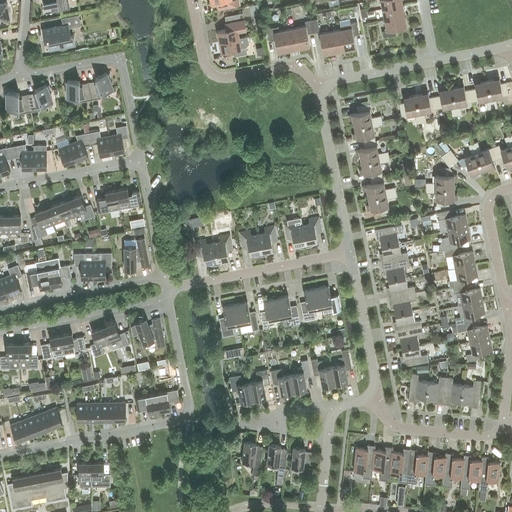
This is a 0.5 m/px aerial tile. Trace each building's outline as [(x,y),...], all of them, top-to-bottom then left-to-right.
[(68,0),(45,0),(46,1),(43,1),(46,12),(62,9),(62,7),(69,6),(68,0)] [(210,0),(211,3),(217,2),(218,9),(240,5),(239,0),(210,0)] [(403,5),(401,0),(380,0),(382,9),(403,5)] [(0,22),(9,20),(6,3),(0,3),(0,22)] [(384,19),(404,15),(403,5),(382,9),(384,19)] [(66,47),(75,45),(73,35),(70,35),(69,28),(81,25),(78,14),(63,18),(65,25),(42,30),(44,41),(47,40),(49,50),(59,49),(60,50),(62,50),(64,50),(65,49),(66,47)] [(404,15),(384,19),(386,30),(382,31),(383,37),(396,35),(394,29),(407,27),(404,15)] [(311,20),(313,33),(319,32),(317,19),(311,20)] [(246,31),(244,20),(228,23),(225,23),(226,29),(217,31),(219,42),(240,38),(239,33),(246,31)] [(307,34),(313,33),(311,20),(305,22),(305,26),(295,28),(299,48),(310,46),(307,34)] [(351,23),(340,25),(341,30),(345,50),(356,48),(353,36),(359,34),(357,22),(351,23)] [(280,31),(279,27),(267,29),(269,41),(275,40),(277,53),(288,50),(284,30),(280,31)] [(288,50),(299,48),(295,28),(284,30),(288,50)] [(334,52),(345,50),(341,30),(330,32),(334,52)] [(323,54),(334,52),(330,32),(319,34),(323,54)] [(249,44),(247,36),(240,38),(219,42),(221,53),(233,50),(234,57),(247,54),(245,47),(249,44)] [(88,82),(91,100),(107,97),(107,96),(105,92),(113,89),(110,83),(111,82),(110,73),(107,74),(106,73),(95,77),(96,81),(88,82)] [(487,81),(492,109),(497,108),(495,98),(503,96),(508,95),(506,82),(500,83),(499,78),(498,76),(493,77),(494,79),(487,81)] [(492,109),(487,81),(480,82),(479,79),(474,80),(475,83),(476,88),(470,90),(473,102),(478,101),(486,99),(488,109),(492,109)] [(91,100),(88,82),(80,84),(80,80),(67,80),(67,82),(64,82),(66,91),(68,91),(68,98),(76,98),(76,102),(76,103),(91,100)] [(473,102),(470,90),(464,91),(463,85),(463,86),(463,83),(458,84),(458,87),(451,88),(457,116),(461,115),(460,105),(467,103),(473,102)] [(27,94),(31,112),(46,109),(46,108),(45,104),(52,101),(50,94),(51,94),(49,85),(46,86),(46,85),(34,89),(36,93),(27,94)] [(457,116),(451,88),(444,89),(444,87),(439,88),(439,90),(440,96),(434,97),(437,109),(442,108),(450,107),(452,117),(457,116)] [(437,109),(434,97),(429,98),(428,93),(427,90),(422,91),(422,94),(416,95),(421,123),(426,122),(424,112),(431,110),(437,109)] [(31,112),(27,94),(19,96),(19,92),(7,92),(7,93),(4,94),(6,103),(7,103),(7,110),(15,110),(16,114),(31,112)] [(421,123),(416,95),(409,96),(408,94),(403,95),(403,97),(404,103),(399,104),(401,116),(407,115),(414,114),(416,124),(421,123)] [(354,126),(382,120),(381,116),(371,118),(369,110),(368,104),(356,107),(357,113),(352,114),(349,114),(350,120),(353,119),(354,126)] [(363,143),(375,140),(374,135),(373,127),(383,125),(382,120),(354,126),(355,133),(353,133),(354,139),(356,138),(362,137),(363,143)] [(109,136),(112,153),(124,150),(122,139),(128,137),(126,125),(116,127),(117,134),(109,136)] [(112,153),(109,136),(101,137),(99,130),(89,132),(92,145),(98,143),(100,155),(112,153)] [(84,146),(92,145),(89,132),(76,135),(78,140),(70,143),(76,160),(88,155),(84,146)] [(511,166),(511,165),(511,164),(511,145),(508,136),(504,138),(507,147),(501,149),(499,145),(493,147),(497,159),(503,157),(506,167),(507,169),(511,167),(511,166)] [(361,162),(389,156),(388,151),(378,153),(376,146),(375,140),(363,143),(364,148),(359,149),(359,150),(356,150),(357,155),(360,155),(361,162)] [(497,159),(493,147),(488,149),(481,151),(477,142),(473,143),(482,170),(489,168),(490,170),(495,168),(494,166),(492,161),(497,159)] [(64,164),(76,160),(70,143),(58,148),(64,164)] [(475,172),(482,170),(473,143),(468,145),(471,155),(464,157),(470,174),(471,174),(471,177),(476,175),(475,172)] [(22,168),(34,168),(34,151),(26,151),(25,144),(11,147),(14,158),(22,156),(22,168)] [(34,145),(34,151),(34,168),(47,168),(46,145),(34,145)] [(6,159),(14,158),(11,147),(0,148),(0,174),(10,171),(6,159)] [(446,153),(453,163),(458,159),(450,149),(446,153)] [(449,167),(453,163),(446,153),(441,157),(449,167)] [(370,178),(382,176),(381,170),(380,163),(390,161),(389,156),(361,162),(362,169),(360,169),(361,174),(363,174),(364,174),(369,173),(370,178)] [(425,183),(426,188),(454,187),(454,180),(456,180),(456,175),(454,175),(436,175),(436,183),(425,183)] [(368,197),(396,192),(395,187),(385,189),(384,182),(383,182),(382,176),(370,178),(371,184),(366,185),(363,186),(364,191),(367,190),(368,197)] [(454,187),(426,188),(426,192),(436,192),(436,200),(436,206),(434,206),(434,210),(440,209),(440,206),(449,206),(449,200),(454,200),(454,199),(457,199),(457,194),(454,194),(454,187)] [(116,190),(120,207),(141,203),(139,191),(128,193),(127,188),(116,190)] [(98,212),(120,207),(116,190),(105,192),(106,197),(96,199),(98,212)] [(396,192),(368,197),(370,204),(367,205),(368,210),(371,209),(371,210),(376,209),(377,214),(389,212),(388,206),(387,199),(397,197),(396,192)] [(69,199),(75,216),(83,213),(85,219),(95,216),(91,204),(85,206),(80,195),(69,199)] [(68,219),(75,216),(69,199),(58,204),(64,220),(67,227),(70,225),(68,219)] [(53,224),(64,220),(58,204),(46,208),(53,224)] [(46,208),(35,213),(39,224),(33,226),(33,227),(35,239),(36,245),(43,244),(40,237),(48,234),(45,227),(53,224),(46,208)] [(448,230),(467,226),(464,214),(451,217),(450,211),(438,213),(439,220),(446,218),(448,230)] [(8,216),(8,233),(21,233),(21,215),(8,216)] [(302,225),(307,247),(308,246),(310,246),(312,245),(314,244),(316,243),(317,242),(316,233),(322,232),(319,217),(308,219),(309,223),(302,225)] [(147,220),(139,221),(140,226),(136,227),(137,233),(149,231),(147,220)] [(194,230),(193,221),(186,222),(188,231),(194,230)] [(307,247),(302,225),(295,226),(294,222),(284,224),(287,239),(293,238),(294,246),(296,247),(298,247),(300,247),(302,247),(304,247),(307,247)] [(381,246),(399,243),(397,232),(403,231),(401,224),(375,229),(377,240),(380,239),(381,246)] [(258,233),(262,255),(264,255),(266,254),(268,254),(270,253),(271,252),(273,250),(271,242),(277,241),(274,226),(264,228),(265,232),(258,233)] [(440,251),(444,250),(457,248),(456,241),(469,238),(467,226),(448,230),(449,236),(442,238),(443,241),(439,245),(440,251)] [(262,255),(258,233),(251,235),(250,230),(239,232),(242,248),(248,247),(250,255),(252,255),(254,256),(256,256),(258,256),(260,256),(262,255)] [(213,242),(217,264),(219,264),(221,263),(223,262),(225,261),(227,260),(228,259),(227,251),(233,250),(230,234),(219,236),(220,241),(213,242)] [(144,238),(136,239),(124,240),(124,269),(136,269),(136,262),(141,262),(142,266),(149,265),(144,238)] [(217,264),(213,242),(206,244),(205,239),(195,241),(198,257),(204,255),(205,264),(207,264),(209,264),(211,265),(213,265),(215,264),(217,264)] [(381,264),(408,258),(407,252),(401,253),(399,243),(381,246),(383,253),(379,253),(381,264)] [(455,267),(474,264),(472,251),(458,254),(457,248),(444,250),(445,257),(453,255),(455,267)] [(112,252),(93,253),(93,277),(106,277),(105,265),(112,265),(112,252)] [(81,278),(93,277),(93,253),(74,253),(74,266),(81,266),(81,278)] [(46,260),(51,286),(62,284),(61,277),(65,276),(65,278),(71,276),(69,264),(61,266),(59,257),(46,260)] [(388,280),(405,277),(403,266),(409,265),(408,258),(381,264),(383,274),(387,273),(388,280)] [(40,288),(51,286),(46,260),(36,262),(38,270),(26,273),(29,285),(35,283),(35,282),(39,281),(40,288)] [(3,278),(9,294),(21,289),(16,278),(22,276),(18,264),(8,268),(10,275),(3,278)] [(452,287),(464,285),(463,278),(477,276),(474,264),(455,267),(458,279),(449,281),(450,288),(452,287)] [(388,298),(415,293),(413,286),(408,287),(405,277),(388,280),(390,287),(386,288),(388,298)] [(0,297),(9,294),(3,278),(0,278),(0,297)] [(331,298),(330,295),(328,285),(316,288),(320,308),(322,308),(323,313),(340,309),(337,297),(331,298)] [(458,305),(463,304),(482,301),(479,288),(466,291),(464,285),(452,287),(454,294),(455,294),(458,305)] [(304,320),(315,318),(314,309),(320,308),(316,288),(304,290),(307,303),(301,304),(304,320)] [(395,314),(412,311),(410,301),(416,299),(415,293),(388,298),(390,308),(394,308),(395,314)] [(276,298),(280,318),(287,317),(288,322),(293,321),(294,324),(300,323),(297,307),(291,308),(288,295),(276,298)] [(273,319),(280,318),(276,298),(264,300),(266,313),(260,314),(263,328),(269,327),(269,325),(274,324),(273,319)] [(250,322),(252,331),(259,329),(256,313),(250,314),(247,301),(235,304),(239,324),(250,322)] [(455,318),(456,325),(472,322),(470,315),(484,313),(482,301),(463,304),(458,305),(460,317),(455,318)] [(232,325),(239,324),(235,304),(223,306),(225,319),(219,320),(223,336),(234,334),(232,325)] [(395,332),(421,327),(420,320),(414,321),(412,311),(395,314),(396,321),(393,322),(395,332)] [(165,344),(159,317),(152,319),(153,324),(149,325),(146,318),(135,323),(136,324),(131,326),(133,336),(139,333),(143,344),(156,339),(157,346),(165,344)] [(119,334),(115,322),(103,327),(109,343),(112,350),(129,343),(125,331),(119,334)] [(468,330),(470,342),(489,338),(487,326),(473,328),(472,322),(456,325),(457,332),(468,330)] [(102,346),(109,343),(103,327),(91,331),(96,343),(90,345),(94,356),(104,353),(102,346)] [(402,348),(419,345),(417,335),(423,334),(421,327),(395,332),(397,342),(400,342),(402,348)] [(64,352),(74,350),(86,348),(83,336),(77,337),(77,339),(73,339),(72,333),(61,335),(64,352)] [(64,352),(61,335),(50,337),(51,344),(48,344),(48,343),(41,344),(43,359),(54,356),(55,359),(65,357),(64,352)] [(489,338),(470,342),(472,353),(466,355),(467,361),(479,359),(478,353),(491,350),(489,338)] [(437,341),(439,351),(446,350),(444,340),(437,341)] [(0,368),(19,368),(19,343),(6,344),(7,356),(0,356),(0,368)] [(19,343),(19,368),(38,368),(38,355),(31,355),(31,343),(19,343)] [(419,345),(402,348),(403,355),(400,356),(402,366),(428,361),(427,354),(421,355),(419,345)] [(332,366),(335,386),(341,385),(342,383),(348,382),(345,369),(351,368),(348,351),(342,353),(343,357),(338,358),(339,365),(332,366)] [(291,374),(295,394),(300,393),(301,391),(307,390),(304,377),(311,376),(307,359),(301,361),(302,367),(298,368),(299,373),(291,374)] [(335,386),(332,366),(324,368),(322,361),(318,362),(317,359),(311,360),(314,375),(320,374),(322,386),(328,385),(330,387),(335,386)] [(146,361),(137,363),(139,370),(147,368),(150,368),(148,361),(146,361)] [(134,364),(120,366),(122,373),(136,370),(134,364)] [(81,367),(84,380),(92,378),(89,366),(81,367)] [(295,394),(291,374),(283,376),(282,368),(270,371),(273,383),(279,382),(281,394),(287,393),(289,395),(295,394)] [(250,382),(254,402),(259,401),(260,399),(266,397),(264,385),(270,384),(267,369),(256,372),(257,381),(250,382)] [(426,399),(428,381),(418,380),(418,374),(411,373),(408,400),(419,402),(419,398),(426,399)] [(254,402),(250,382),(242,384),(240,374),(229,377),(232,391),(238,390),(241,402),(246,401),(248,403),(254,402)] [(52,376),(45,377),(47,389),(54,388),(52,376)] [(443,404),(446,377),(439,376),(438,382),(428,381),(426,399),(433,399),(433,403),(443,404)] [(461,402),(463,385),(452,384),(453,378),(446,377),(443,404),(454,405),(454,401),(461,402)] [(463,385),(461,402),(468,403),(467,406),(478,408),(481,380),(473,380),(473,386),(463,385)] [(20,394),(20,390),(19,387),(10,388),(10,387),(3,388),(5,397),(20,394)] [(156,393),(159,411),(170,408),(169,402),(173,401),(173,403),(180,401),(177,389),(156,393)] [(148,413),(159,411),(156,393),(135,398),(137,410),(144,408),(143,407),(147,406),(148,413)] [(90,420),(102,420),(101,402),(90,403),(90,420)] [(102,420),(113,420),(113,402),(101,402),(102,420)] [(113,402),(113,420),(126,419),(125,402),(113,402)] [(77,420),(90,420),(90,403),(77,403),(77,420)] [(43,412),(51,428),(62,423),(56,407),(43,412)] [(40,432),(51,428),(43,412),(33,416),(40,432)] [(29,436),(40,432),(33,416),(21,420),(29,436)] [(17,441),(29,436),(21,420),(10,424),(17,441)] [(259,480),(262,446),(256,446),(256,443),(244,442),(242,462),(253,463),(252,474),(254,474),(254,480),(259,480)] [(278,466),(276,483),(283,484),(287,449),(280,448),(281,445),(269,444),(267,465),(278,466)] [(371,479),(372,469),(375,449),(375,446),(368,445),(367,448),(356,447),(353,471),(363,472),(362,478),(371,479)] [(309,475),(311,452),(305,451),(305,448),(293,447),(291,467),(302,469),(302,474),(309,475)] [(390,471),(392,451),(393,447),(386,447),(385,450),(375,449),(372,469),(381,470),(380,480),(389,481),(390,471)] [(407,482),(410,449),(404,449),(403,452),(392,451),(390,471),(399,472),(398,482),(407,482)] [(425,475),(428,455),(417,454),(417,450),(410,449),(407,482),(416,483),(417,474),(425,475)] [(443,477),(446,457),(435,456),(435,452),(428,451),(428,455),(425,475),(424,484),(434,485),(435,476),(443,477)] [(461,478),(463,459),(453,457),(453,454),(446,453),(446,457),(443,477),(442,486),(452,487),(453,477),(461,478)] [(479,480),(481,460),(471,459),(471,456),(464,455),(463,459),(461,478),(460,488),(462,488),(461,494),(467,494),(467,489),(469,489),(470,479),(479,480)] [(482,457),(481,460),(479,480),(478,490),(479,490),(478,497),(481,497),(481,494),(485,494),(485,491),(487,491),(488,481),(498,482),(500,462),(488,461),(489,457),(482,457)] [(92,487),(92,480),(91,462),(79,462),(79,480),(79,487),(84,487),(92,487)] [(91,462),(92,480),(92,487),(110,486),(110,474),(104,474),(104,462),(91,462)] [(65,488),(68,487),(68,472),(62,473),(61,468),(13,477),(14,482),(7,483),(12,508),(32,504),(31,500),(45,497),(46,502),(66,498),(65,488)] [(387,497),(381,496),(379,504),(386,505),(387,497)] [(101,510),(101,500),(93,500),(93,510),(101,510)]
